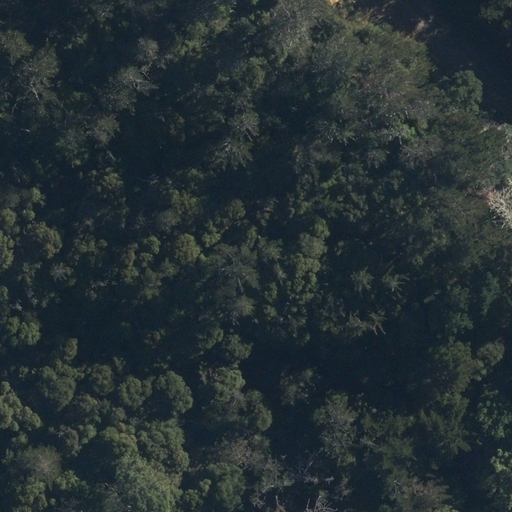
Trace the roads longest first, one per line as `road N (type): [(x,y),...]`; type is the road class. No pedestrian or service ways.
road 1 (track): [(511,311),(472,392),(442,492),(444,511)]
road 2 (track): [(403,0),(511,113)]
